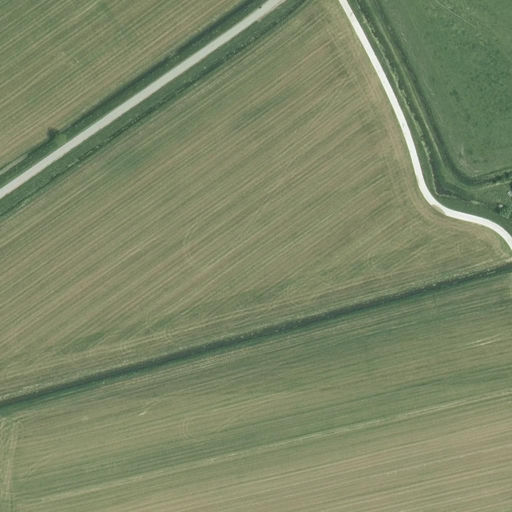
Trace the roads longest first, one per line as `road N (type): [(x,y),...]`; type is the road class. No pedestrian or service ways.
road 1 (tertiary): [(0,193),(269,0)]
road 2 (track): [(511,243),(494,226),(431,202),(400,113),(342,0)]
